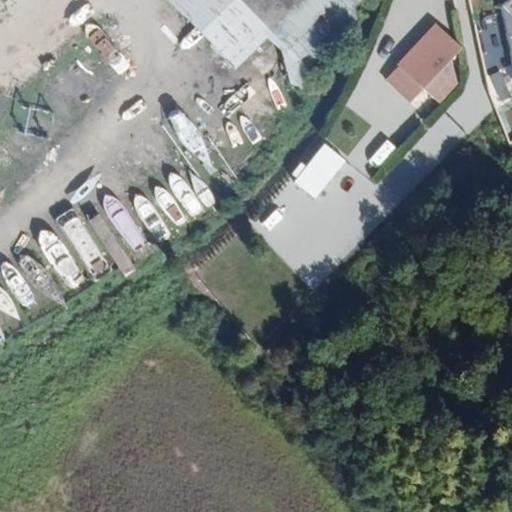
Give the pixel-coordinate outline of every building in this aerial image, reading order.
[(234,0),(266,32),(298,0),(234,0)] [(511,0),(505,0),(495,10),(511,26),(511,0)] [(56,31),(79,18),(73,8),(50,21),(56,31)] [(407,102),(417,90),(436,105),(459,75),(444,63),(459,45),(427,21),(380,81),(407,102)] [(61,61),(51,68),(67,88),(76,81),(61,61)] [(211,89),(190,107),(241,163),(261,144),(211,89)] [(31,92),(24,101),(53,123),(60,114),(31,92)] [(301,170),(323,186),(339,164),(318,149),(301,170)] [(0,172),(1,173),(11,157),(0,150),(0,172)] [(141,243),(116,202),(101,211),(127,251),(141,243)] [(54,224),(87,278),(109,265),(116,275),(127,268),(93,214),(75,225),(69,215),(54,224)] [(54,246),(40,255),(63,293),(77,285),(54,246)] [(26,277),(26,279),(4,279),(4,316),(31,315),(31,289),(44,289),(44,277),(26,277)]
